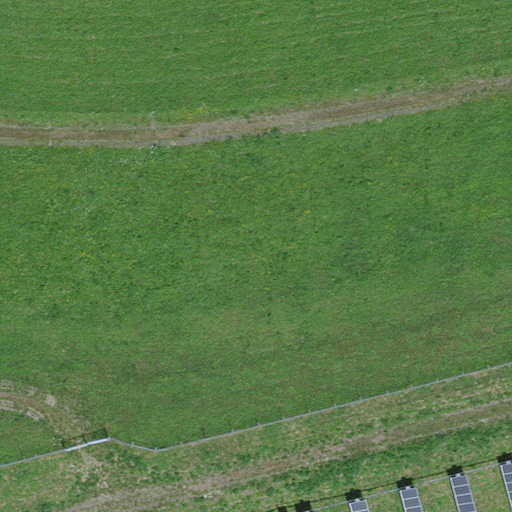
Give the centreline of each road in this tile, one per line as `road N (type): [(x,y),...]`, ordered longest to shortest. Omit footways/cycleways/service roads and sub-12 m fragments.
road 1 (track): [(0,132),(213,131),(511,81)]
road 2 (track): [(128,511),(511,413)]
road 3 (track): [(0,400),(59,417),(90,447),(116,511)]
